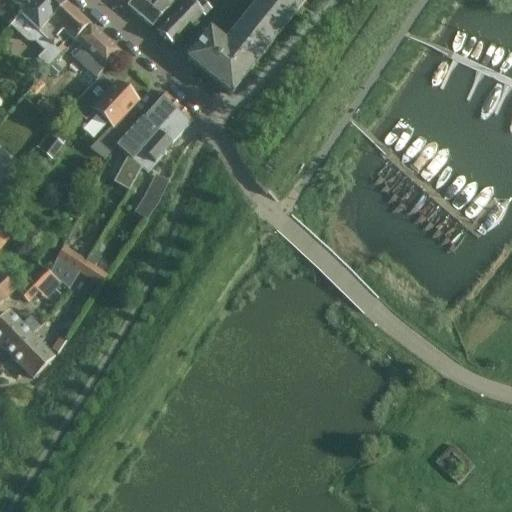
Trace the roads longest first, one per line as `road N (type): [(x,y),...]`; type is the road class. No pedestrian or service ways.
road 1 (tertiary): [(94,0),(180,73),(245,186),(370,306),(467,379),(511,393)]
road 2 (track): [(216,127),(326,0)]
